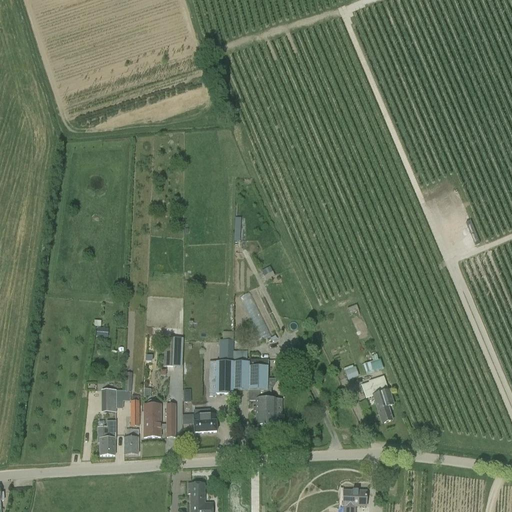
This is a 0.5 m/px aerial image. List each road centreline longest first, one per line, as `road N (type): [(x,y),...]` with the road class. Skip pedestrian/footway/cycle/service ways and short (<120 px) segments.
road 1 (unclassified): [(0,476),(353,453),(511,471)]
road 2 (unknown): [(511,422),(454,282)]
